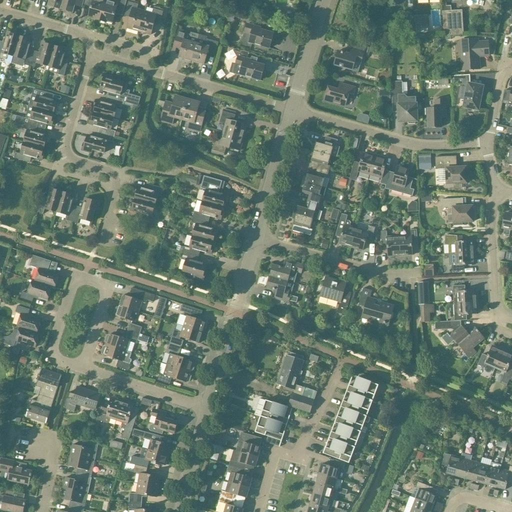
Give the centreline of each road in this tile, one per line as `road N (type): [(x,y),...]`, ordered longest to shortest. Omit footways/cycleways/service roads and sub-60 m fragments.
road 1 (residential): [(103,240),(111,231),(113,189),(103,176),(70,167),(66,156),(93,38)]
road 2 (residential): [(294,107),(150,64),(93,38)]
road 3 (residential): [(488,142),(405,143),(294,107)]
road 4 (residential): [(260,511),(275,453),(300,458),(343,359)]
road 5 (residential): [(204,409),(253,238)]
road 6 (residential): [(412,282),(253,238)]
road 7 (residential): [(84,366),(51,355),(75,276),(109,287)]
road 8 (residential): [(253,238),(294,107)]
road 9 (residential): [(204,409),(84,366)]
road 10 (residential): [(497,314),(497,188)]
